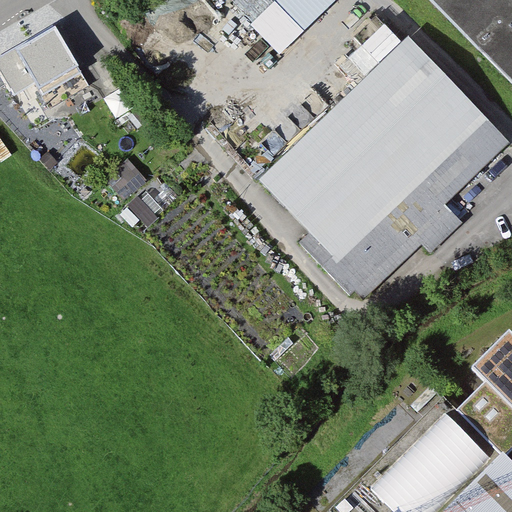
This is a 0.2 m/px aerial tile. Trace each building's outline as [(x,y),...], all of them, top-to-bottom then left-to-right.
[(282,62),(343,2),(340,0),(281,0),(251,30),(282,62)] [(511,0),(426,0),(511,87),(511,0)] [(76,74),(51,31),(22,48),(26,55),(14,61),(35,97),(54,86),(64,103),(82,93),(72,76),(76,74)] [(439,211),(508,149),(410,42),(257,181),(310,238),(298,248),(348,302),(356,295),(366,306),(454,227),(439,211)] [(55,163),(64,154),(52,142),(43,152),(55,163)] [(101,195),(120,217),(145,195),(126,174),(101,195)] [(511,412),(511,343),(477,377),(511,412)] [(511,511),(511,473),(510,472),(468,511),(511,511)]
